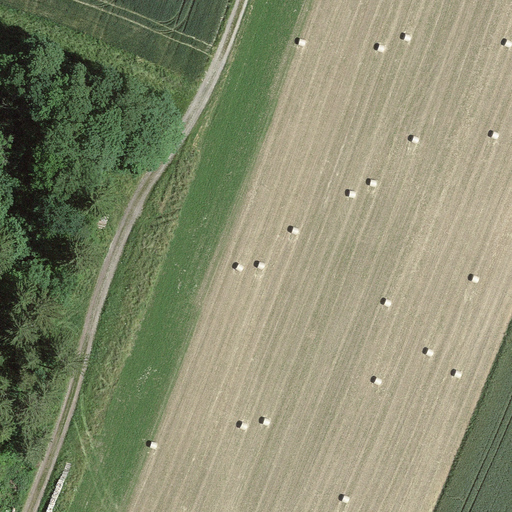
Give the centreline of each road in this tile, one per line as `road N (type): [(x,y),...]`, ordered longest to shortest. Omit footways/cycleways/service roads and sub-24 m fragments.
road 1 (track): [(0,354),(127,220)]
road 2 (track): [(0,108),(140,186)]
